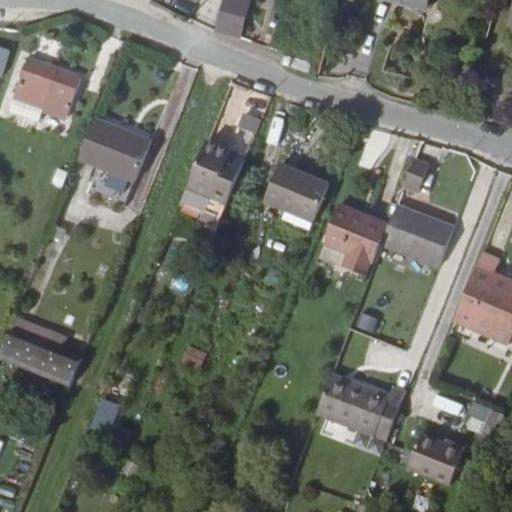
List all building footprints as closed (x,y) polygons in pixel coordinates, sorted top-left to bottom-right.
[(240,39),(251,1),(247,0),(222,0),(214,32),(240,39)] [(422,11),(424,0),(389,0),(389,4),(422,11)] [(79,79),(23,58),(15,83),(40,92),(35,106),(66,117),(79,79)] [(246,105),(237,126),(254,133),(263,113),(246,105)] [(149,146),(93,123),(77,162),(133,184),(149,146)] [(188,187),(228,204),(245,160),(228,154),(230,150),(207,141),(188,187)] [(245,160),(247,156),(230,150),(228,154),(245,160)] [(297,202),(313,163),(282,151),(267,188),(297,202)] [(418,190),(429,162),(414,157),(403,185),(418,190)] [(314,209),(330,170),(313,163),(297,202),(314,209)] [(316,210),(332,171),(330,170),(314,209),(316,210)] [(450,226),(395,204),(388,225),(380,243),(434,264),(450,226)] [(380,243),(388,225),(338,205),(323,243),(347,252),(342,266),(365,275),(370,261),(373,262),(380,243)] [(497,257),(479,249),(450,318),(506,342),(511,328),(511,279),(491,271),(497,257)] [(64,343),(14,323),(9,335),(59,355),(64,343)] [(59,355),(9,335),(0,355),(0,363),(68,391),(79,363),(59,355)] [(189,345),(180,362),(199,372),(207,355),(189,345)] [(385,394),(330,371),(315,410),(382,439),(402,391),(389,385),(385,394)] [(486,447),(500,413),(488,408),(474,442),(486,447)] [(95,416),(89,431),(126,447),(132,433),(95,416)] [(323,435),(351,444),(355,432),(327,422),(323,435)] [(439,439),(437,443),(412,433),(399,464),(441,482),(456,446),(439,439)]
